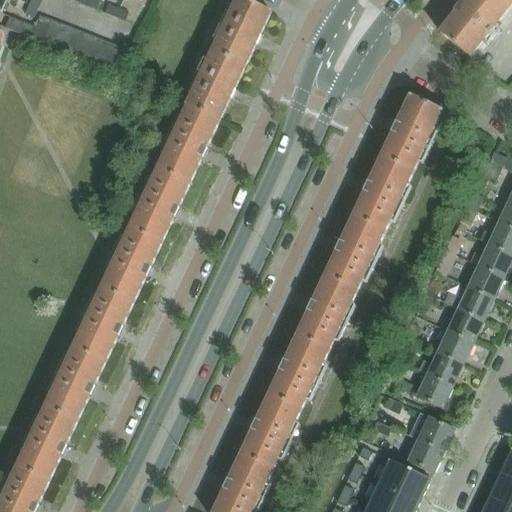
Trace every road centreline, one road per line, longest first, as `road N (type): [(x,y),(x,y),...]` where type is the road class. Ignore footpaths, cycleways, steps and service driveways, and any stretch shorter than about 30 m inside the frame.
road 1 (residential): [(317,9),(78,511)]
road 2 (residential): [(162,511),(175,505),(396,54)]
road 3 (primary): [(321,46),(283,149),(108,511)]
road 4 (primary): [(140,511),(343,81)]
road 5 (unclassified): [(511,121),(396,54)]
